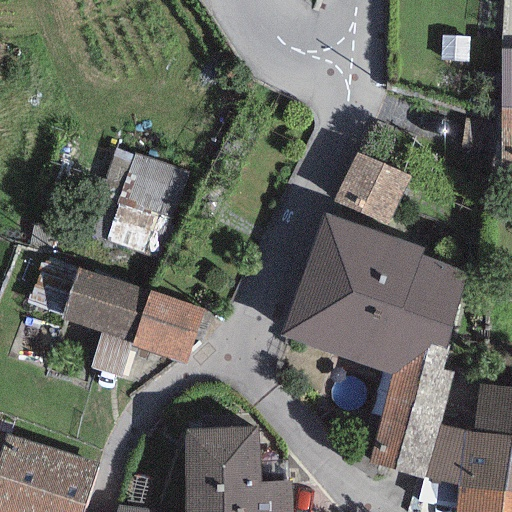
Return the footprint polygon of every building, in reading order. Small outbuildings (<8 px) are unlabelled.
[(355,152),(333,202),(387,225),(409,176),(355,152)] [(324,214),(279,337),(391,376),(428,344),(445,350),(466,274),(421,256),(423,249),(324,214)] [(58,318),(185,365),(205,311),(148,290),(147,292),(77,268),(58,318)] [(447,350),(445,350),(428,344),(391,376),(369,466),(423,478),(439,426),(453,372),(441,371),(447,350)] [(511,511),(511,387),(477,384),(472,433),(462,431),(439,426),(423,478),(456,486),(454,511),(511,511)] [(258,429),(182,431),(183,511),(290,511),(290,481),(259,482),(258,429)] [(0,447),(0,511),(81,511),(97,464),(4,435),(0,447)]
